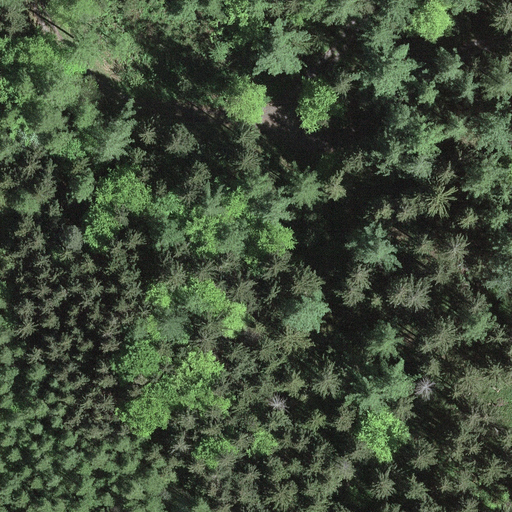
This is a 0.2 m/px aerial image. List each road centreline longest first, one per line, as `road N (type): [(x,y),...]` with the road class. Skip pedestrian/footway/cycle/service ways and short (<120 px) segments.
road 1 (track): [(358,0),(297,113),(302,133),(323,148),(362,131),(447,62),(511,36)]
road 2 (track): [(297,113),(201,115),(137,98),(79,58),(36,0)]
